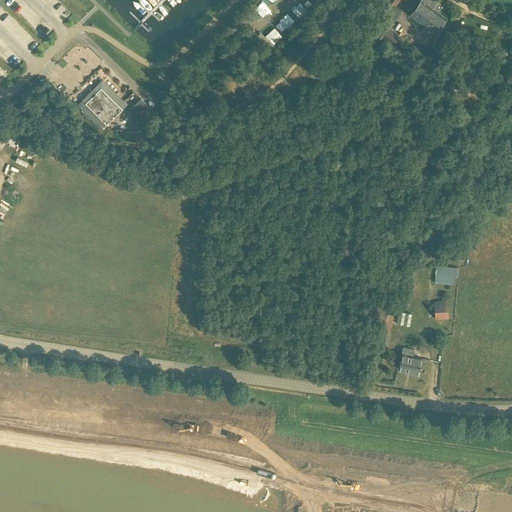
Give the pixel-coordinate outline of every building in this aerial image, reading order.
[(261,0),(254,7),(262,16),(270,9),(262,0),(261,0)] [(419,0),(410,12),(435,32),(446,17),(433,7),(438,1),(435,0),(419,0)] [(289,12),(295,19),(307,9),(300,2),(289,12)] [(287,11),(279,19),(288,27),(295,19),(287,11)] [(392,44),(399,35),(390,29),(395,23),(386,17),(375,32),(392,44)] [(274,43),(282,35),(274,27),(266,35),(274,43)] [(102,79),(82,99),(107,124),(127,104),(102,79)] [(129,109),(144,123),(156,111),(141,97),(129,109)] [(455,267),(436,265),(435,281),(454,282),(454,276),(458,276),(459,268),(455,267)] [(410,296),(405,295),(396,294),(395,300),(379,297),(376,316),(380,317),(377,329),(379,330),(377,341),(388,344),(396,300),(409,303),(410,296)] [(447,300),(434,300),(435,319),(448,318),(447,300)] [(410,324),(412,312),(398,309),(396,322),(410,324)] [(419,372),(420,367),(422,357),(413,355),(415,349),(403,346),(398,368),(419,372)]
